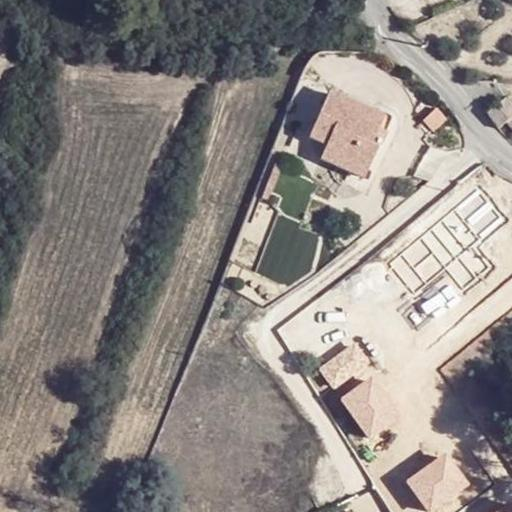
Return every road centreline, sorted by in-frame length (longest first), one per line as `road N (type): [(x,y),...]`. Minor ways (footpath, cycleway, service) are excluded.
road 1 (track): [(489,141),(272,314),(268,343),(351,471)]
road 2 (residential): [(378,0),(383,29),(435,75),(489,141),(511,155)]
